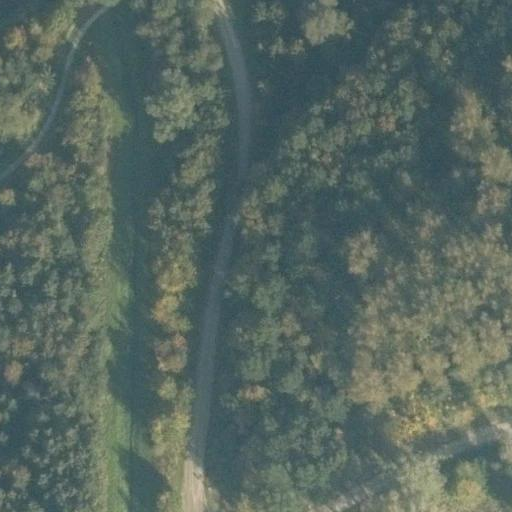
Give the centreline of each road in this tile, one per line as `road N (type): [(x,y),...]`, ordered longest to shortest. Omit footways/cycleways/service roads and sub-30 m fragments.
road 1 (track): [(212,0),(236,66),(239,131),(210,291),(192,511)]
road 2 (track): [(511,423),(306,511)]
